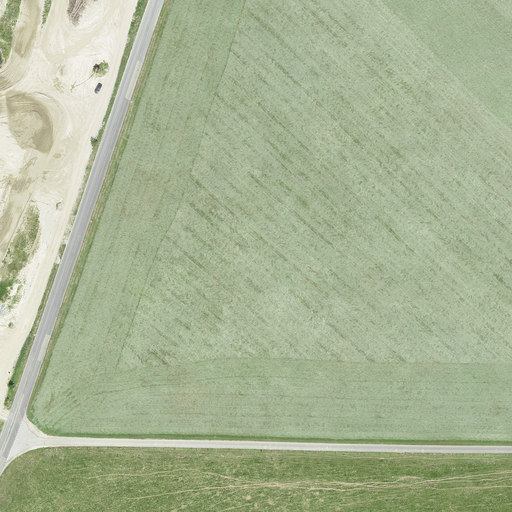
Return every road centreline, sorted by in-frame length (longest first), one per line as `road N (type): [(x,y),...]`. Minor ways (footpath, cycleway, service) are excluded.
road 1 (track): [(6,441),(511,447)]
road 2 (tertiary): [(156,0),(0,456)]
